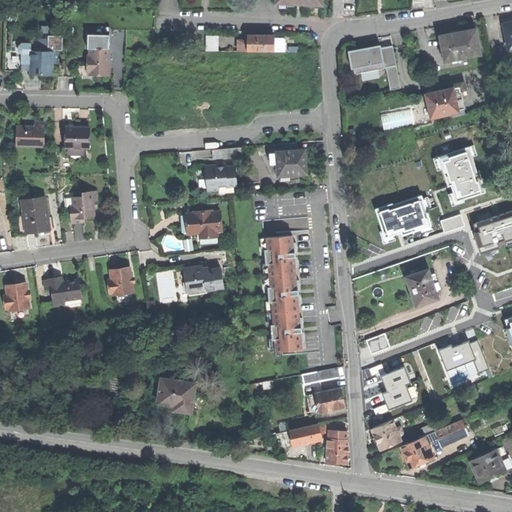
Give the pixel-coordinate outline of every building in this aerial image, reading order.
[(446,57),(447,60),(481,53),(477,30),(459,33),(442,36),(444,46),(446,57)] [(248,50),(258,50),(258,34),(248,34),(248,43),(248,50)] [(258,34),(258,50),(275,50),(275,44),(275,35),(266,34),(258,34)] [(207,50),(223,49),(223,40),(207,40),(207,50)] [(19,69),(31,70),(32,50),(32,42),(19,42),(19,69)] [(399,87),(391,44),(345,52),(348,68),(352,67),(353,72),(384,67),(388,89),(399,87)] [(88,61),(88,72),(90,72),(110,72),(110,47),(91,47),(91,54),(91,61),(88,61)] [(31,70),(31,73),(37,73),(44,73),(44,71),(52,71),(53,59),(58,59),(58,50),(32,50),(31,70)] [(440,87),(441,91),(454,89),(455,92),(462,91),(468,89),(466,81),(440,87)] [(430,105),(433,117),(459,111),(459,110),(455,92),(454,89),(441,91),(428,94),(430,105)] [(462,91),(455,92),(459,110),(466,109),(462,91)] [(45,145),(45,121),(36,121),(36,125),(29,125),(18,125),(18,145),(45,145)] [(66,127),(66,146),(68,147),(87,147),(90,147),(90,127),(77,127),(66,127)] [(267,143),(269,150),(277,150),(299,148),(297,140),(267,143)] [(214,147),(215,157),(245,154),(244,144),(214,147)] [(485,194),(471,146),(439,156),(454,203),(485,194)] [(299,148),(277,150),(278,161),(279,175),(282,174),(282,178),(298,177),(297,172),(307,171),(306,159),(305,148),(299,148)] [(270,161),(278,161),(277,150),(269,150),(270,161)] [(204,165),(208,189),(219,187),(219,185),(237,182),(234,163),(225,165),(216,167),(215,163),(204,165)] [(71,205),(72,221),(81,220),(85,220),(84,216),(95,215),(93,199),(98,198),(97,189),(83,191),(83,195),(73,195),(74,205),(71,205)] [(431,229),(421,195),(375,209),(386,244),(431,229)] [(22,199),(27,231),(33,230),(38,229),(41,232),(45,232),(47,228),(46,216),(50,215),(47,196),(22,199)] [(188,223),(188,232),(200,232),(200,234),(218,233),(217,231),(222,230),(221,210),(213,211),(213,209),(195,210),(196,212),(187,212),(188,223)] [(511,242),(511,212),(472,225),(480,253),(511,242)] [(445,231),(464,225),(461,213),(441,219),(445,231)] [(301,348),(291,235),(262,238),(272,350),(301,348)] [(190,278),(192,291),(217,287),(217,282),(225,281),(223,265),(210,267),(210,265),(203,266),(203,264),(184,267),(185,274),(186,279),(190,278)] [(115,293),(135,290),(131,265),(121,267),(111,268),(112,277),(108,278),(110,292),(115,291),(115,293)] [(430,269),(407,277),(410,285),(412,292),(411,294),(411,297),(412,299),(414,301),(416,302),(418,306),(440,298),(437,290),(442,289),(437,273),(432,275),(430,269)] [(49,278),(55,306),(65,304),(64,299),(82,296),(79,278),(68,280),(61,281),(60,276),(49,278)] [(10,309),(30,306),(26,281),(16,283),(7,284),(8,293),(5,294),(7,307),(10,307),(10,309)] [(511,317),(502,320),(511,350),(511,317)] [(386,333),(368,338),(371,351),(389,347),(386,333)] [(489,370),(477,339),(440,353),(447,371),(473,361),(477,374),(489,370)] [(307,371),(309,381),(329,377),(326,366),(307,371)] [(411,384),(404,367),(381,376),(387,392),(383,394),(388,411),(412,401),(406,386),(411,384)] [(177,407),(190,408),(192,381),(159,378),(157,401),(168,402),(168,406),(177,407)] [(256,380),(258,392),(267,391),(264,379),(256,380)] [(317,391),(320,409),(345,404),(343,394),(341,386),(317,391)] [(463,419),(448,426),(438,430),(436,431),(439,439),(467,427),(463,419)] [(290,426),(293,443),(306,440),(322,437),(319,420),(290,426)] [(377,439),(381,449),(402,440),(399,433),(397,428),(394,420),(372,428),(377,439)] [(445,421),(436,425),(438,430),(448,426),(445,421)] [(422,428),(425,436),(436,431),(438,430),(436,425),(435,422),(422,428)] [(330,427),(330,436),(348,436),(348,428),(330,427)] [(436,431),(425,436),(429,444),(439,439),(436,431)] [(338,460),(348,461),(348,436),(330,436),(328,436),(328,460),(338,460)] [(407,458),(411,468),(435,458),(429,444),(425,436),(401,446),(407,458)] [(476,471),(481,482),(511,466),(511,464),(504,446),(471,461),(476,471)]
